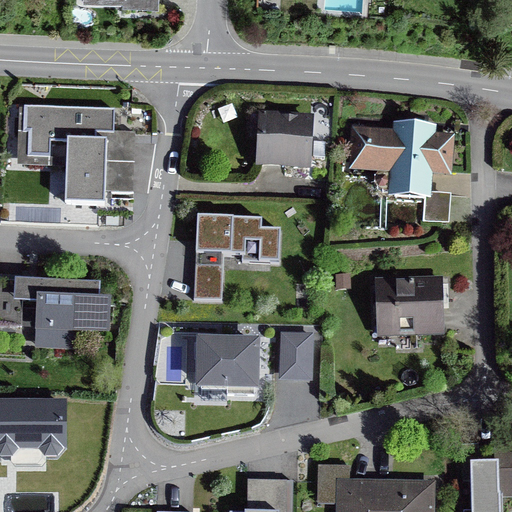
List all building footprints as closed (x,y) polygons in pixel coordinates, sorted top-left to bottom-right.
[(82,0),(83,2),(86,2),(86,8),(124,9),(124,6),(159,7),(159,0),(82,0)] [(113,102),(114,89),(81,88),(80,101),(113,102)] [(24,108),(19,108),(18,146),(6,145),(5,156),(17,156),(17,166),(66,167),(64,204),(104,205),(105,191),(134,192),(136,132),(114,132),(115,109),(24,106),(24,108)] [(314,115),(259,112),(257,142),(247,142),(246,156),(256,157),(255,167),(311,170),(314,115)] [(393,129),(352,127),(349,170),(361,171),(360,175),(374,176),(375,172),(390,173),(388,197),(424,200),(422,222),(450,224),(451,194),(432,192),(433,176),(452,177),(455,134),(436,133),(437,125),(393,122),(393,129)] [(325,152),(325,142),(315,142),(314,151),(325,152)] [(376,183),(379,187),(383,188),(387,185),(388,181),(385,177),(380,176),(377,179),(376,183)] [(284,215),(288,220),(298,213),(294,208),(284,215)] [(106,224),(119,225),(120,215),(106,214),(106,224)] [(193,301),(222,302),(224,255),(242,255),(242,262),(279,264),(281,230),(262,229),(263,219),(230,217),(230,216),(223,215),(223,217),(197,216),(193,301)] [(336,290),(351,290),(351,274),(336,274),(336,290)] [(443,277),(375,278),(376,337),(444,335),(444,308),(449,308),(449,283),(443,283),(443,277)] [(101,283),(15,279),(14,302),(36,303),(35,332),(36,332),(35,349),(75,350),(76,333),(109,334),(111,299),(100,299),(101,283)] [(313,382),(315,333),(281,332),(279,380),(313,382)] [(260,337),(196,337),(195,388),(200,388),(200,402),(227,402),(227,389),(259,390),(260,337)] [(511,444),(494,446),(494,462),(470,463),(471,511),(463,511),(503,511),(503,499),(511,498),(511,444)] [(350,466),(318,465),(317,504),(336,504),(335,511),(435,511),(436,481),(350,480),(350,466)] [(292,511),(293,481),(247,480),(246,511),(292,511)]
